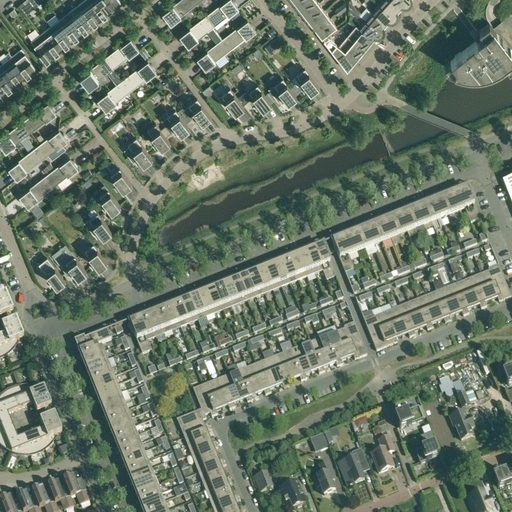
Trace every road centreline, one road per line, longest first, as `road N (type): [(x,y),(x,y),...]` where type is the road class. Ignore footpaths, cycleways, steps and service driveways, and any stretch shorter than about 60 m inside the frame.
road 1 (residential): [(252,511),(217,424),(511,307)]
road 2 (residential): [(473,148),(132,284)]
road 3 (residential): [(140,304),(481,168)]
road 4 (residential): [(129,511),(59,337)]
road 5 (residential): [(362,511),(511,451)]
road 6 (residential): [(151,203),(53,76)]
road 7 (residential): [(234,140),(135,14)]
road 8 (residential): [(342,103),(433,0)]
road 9 (residential): [(342,103),(263,0)]
road 10 (residential): [(39,345),(85,459)]
